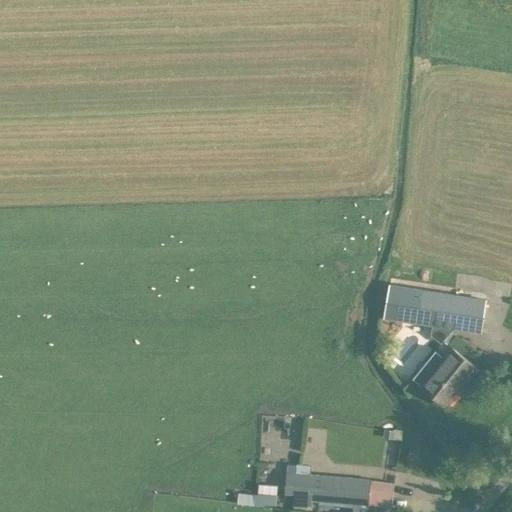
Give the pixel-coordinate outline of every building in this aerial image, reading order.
[(311,253),(348,256),(349,235),(313,233),(311,253)] [(481,334),(486,300),(387,284),(381,320),(481,334)] [(434,349),(412,377),(420,383),(446,404),(476,367),(450,345),(442,356),(434,349)] [(383,429),(382,438),(392,439),(393,431),(383,429)] [(286,472),(285,491),(294,492),(293,504),(307,505),(307,498),(318,499),(353,501),(368,502),(368,501),(371,478),(309,474),(310,465),(287,463),(286,472)] [(238,491),(237,501),(252,503),(253,492),(238,491)] [(253,492),(252,503),(275,505),(276,494),(257,492),(253,492)]
